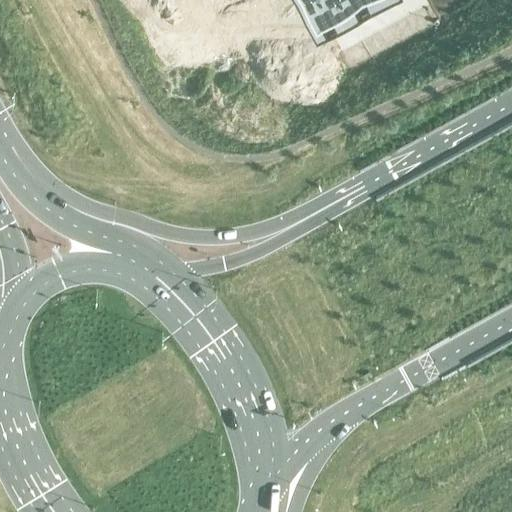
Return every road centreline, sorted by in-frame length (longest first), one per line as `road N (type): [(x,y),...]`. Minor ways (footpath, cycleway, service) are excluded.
road 1 (motorway): [(511,62),(0,346)]
road 2 (motorway): [(0,498),(511,215)]
road 3 (motorway): [(511,163),(0,445)]
road 4 (motorway): [(47,511),(511,255)]
road 5 (motorway): [(368,185),(357,183),(253,233),(186,237),(79,202),(21,149),(0,143)]
road 6 (motorway): [(239,511),(511,362)]
road 7 (trunk): [(268,493),(255,426),(230,368),(154,275)]
road 8 (motorway): [(368,185),(254,254),(154,275)]
road 9 (trunk): [(154,275),(125,244),(44,207),(0,152)]
road 10 (trunk): [(154,275),(57,273),(23,302),(2,344)]
road 11 (motorway): [(363,404),(511,322)]
road 12 (motorway): [(511,105),(368,185)]
road 13 (residential): [(292,0),(320,48),(409,0)]
road 14 (trunk): [(0,385),(8,426),(52,511)]
road 15 (motorway): [(268,493),(306,442),(363,404)]
road 16 (trunk): [(0,219),(15,264),(2,344)]
road 17 (primary): [(295,511),(323,450),(363,404)]
